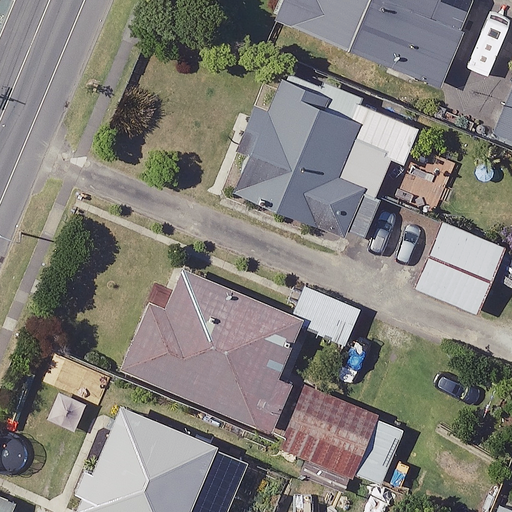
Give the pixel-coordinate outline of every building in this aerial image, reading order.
[(277,0),(273,10),(437,79),(467,6),(452,0),(277,0)] [(280,69),(268,98),(255,92),(233,140),(246,146),(231,181),(357,236),(378,189),(370,186),(385,151),(399,158),(416,120),(324,80),(321,87),(280,69)] [(511,69),(489,124),(511,133),(511,69)] [(511,280),(511,253),(499,249),(502,241),(438,215),(411,281),(475,307),(489,274),(511,282),(511,280)] [(268,424),(289,374),(276,368),(297,319),(345,339),(359,305),(304,282),(293,308),(180,260),(162,302),(145,295),(117,360),(268,424)] [(404,423),(302,379),(281,430),(277,440),(378,483),(404,423)] [(182,511),(212,440),(115,400),(72,504),(91,511),(182,511)] [(0,511),(6,511),(13,495),(0,489),(0,511)] [(511,511),(511,503),(488,492),(477,511),(511,511)]
